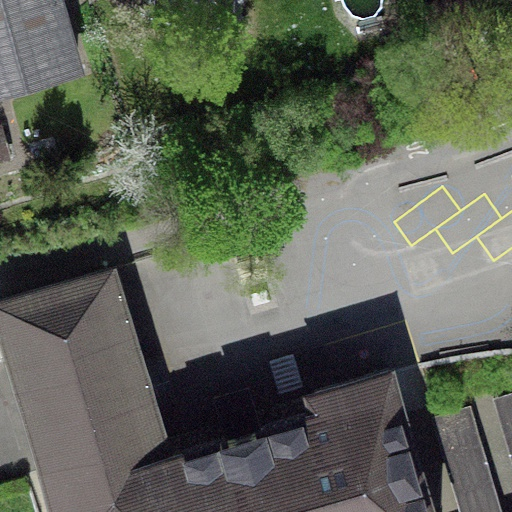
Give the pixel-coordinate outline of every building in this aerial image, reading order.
[(0,0),(0,88),(72,68),(52,0),(0,0)] [(431,44),(464,32),(453,0),(445,0),(418,10),(431,44)] [(163,457),(106,270),(0,301),(0,330),(54,511),(425,511),(383,370),(309,393),(315,411),(257,429),(249,404),(214,415),(221,439),(163,457)] [(511,392),(489,400),(511,476),(511,392)] [(455,511),(497,511),(465,407),(428,418),(455,511)]
